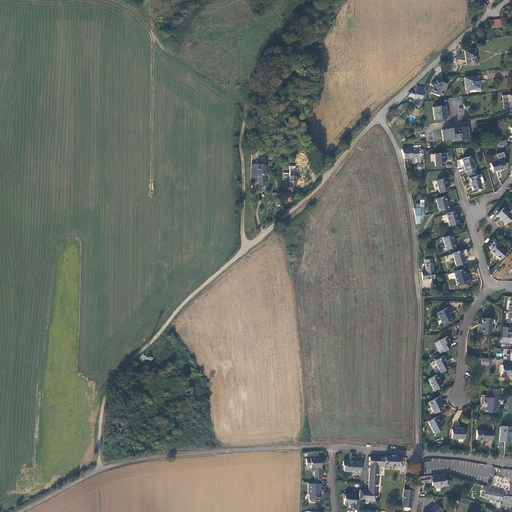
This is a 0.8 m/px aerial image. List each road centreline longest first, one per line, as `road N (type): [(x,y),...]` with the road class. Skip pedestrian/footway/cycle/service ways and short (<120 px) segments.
road 1 (track): [(100,468),(105,396),(181,305),(249,246),(242,230),(242,125)]
road 2 (residential): [(420,452),(412,216),(400,155),(379,113)]
road 3 (track): [(18,511),(100,468),(301,447)]
road 4 (residential): [(379,113),(315,191),(249,246)]
road 5 (residential): [(506,0),(379,113)]
road 6 (residential): [(491,284),(464,324),(458,396)]
